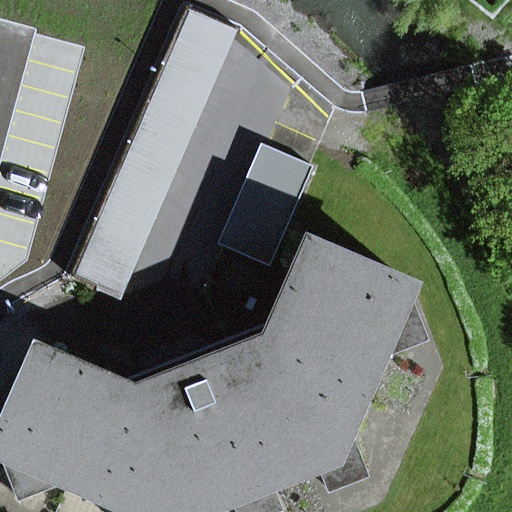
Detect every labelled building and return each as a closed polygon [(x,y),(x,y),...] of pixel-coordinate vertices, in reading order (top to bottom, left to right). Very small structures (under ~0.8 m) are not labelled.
[(239,30),(187,7),(82,249),(134,272),(239,30)] [(261,145),(218,245),(270,267),(313,167),(261,145)] [(416,318),(408,298),(413,287),(309,242),(275,321),(265,345),(261,343),(140,391),(139,395),(115,384),(36,350),(0,435),(0,511),(210,511),(234,503),(270,489),(320,469),(355,455),(356,454),(349,434),(383,356),(396,326),(416,318)] [(70,277),(122,299),(134,272),(82,249),(76,263),(70,277)] [(383,356),(423,340),(416,318),(396,326),(383,356)] [(140,391),(261,343),(265,345),(275,321),(115,384),(139,395),(140,391)] [(329,490),(364,476),(355,455),(320,469),(329,490)] [(237,511),(274,511),(279,510),(270,489),(234,503),(237,511)]
